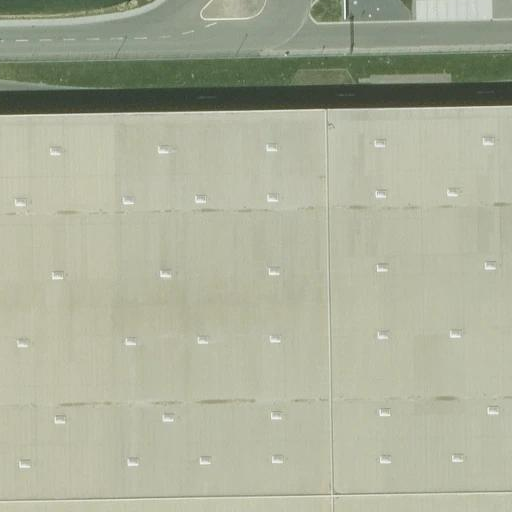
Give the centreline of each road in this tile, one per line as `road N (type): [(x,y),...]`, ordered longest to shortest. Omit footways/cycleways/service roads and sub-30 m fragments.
road 1 (unclassified): [(138,39),(282,34),(289,0)]
road 2 (unclassified): [(0,42),(138,39)]
